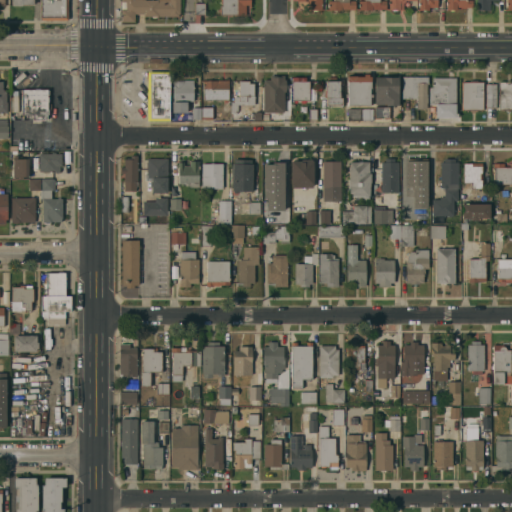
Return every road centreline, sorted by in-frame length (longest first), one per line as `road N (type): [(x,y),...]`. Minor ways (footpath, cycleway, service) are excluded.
road 1 (tertiary): [(511,46),(0,47)]
road 2 (secondary): [(97,0),(96,511)]
road 3 (residential): [(511,496),(122,498),(97,475)]
road 4 (residential): [(511,313),(97,316)]
road 5 (residential): [(511,135),(98,136)]
